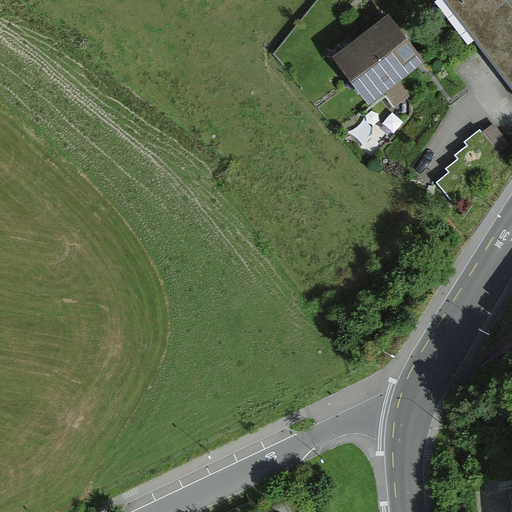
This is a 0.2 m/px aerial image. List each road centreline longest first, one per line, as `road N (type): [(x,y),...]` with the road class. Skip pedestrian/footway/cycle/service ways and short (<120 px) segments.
road 1 (residential): [(409,422),(357,418),(161,511)]
road 2 (tertiary): [(511,239),(421,382),(409,422)]
